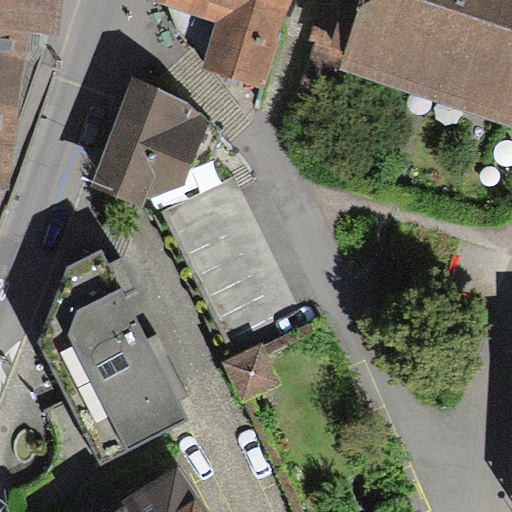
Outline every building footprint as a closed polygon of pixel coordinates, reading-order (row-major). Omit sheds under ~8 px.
[(0,0),(0,50),(28,48),(58,46),(64,0),(0,0)] [(266,96),(301,0),(145,0),(144,4),(217,28),(208,76),(238,86),(266,96)] [(341,73),(369,0),(323,0),(309,43),(316,44),(296,100),(313,107),(328,67),(341,73)] [(511,0),(369,0),(341,73),(337,84),(511,144),(511,0)] [(8,157),(28,48),(0,50),(0,196),(5,196),(8,157)] [(189,113),(135,90),(94,194),(145,215),(148,205),(187,192),(194,174),(215,166),(224,138),(189,113)] [(68,283),(39,347),(105,472),(189,428),(176,405),(191,397),(159,335),(144,343),(124,305),(139,297),(124,269),(110,277),(104,264),(68,283)] [(262,360),(229,376),(246,412),(279,397),(262,360)] [(205,511),(185,480),(135,511),(205,511)]
